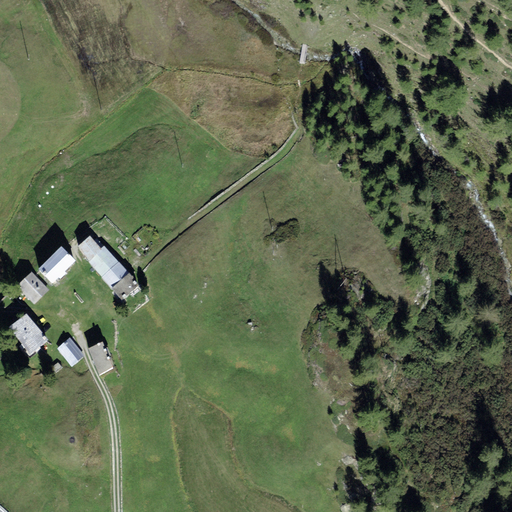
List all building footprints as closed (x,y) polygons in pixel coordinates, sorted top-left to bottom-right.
[(78,245),(90,261),(103,249),(101,248),(90,236),(78,245)] [(89,262),(111,289),(130,272),(105,245),(101,248),(103,249),(90,261),(89,262)] [(62,246),(39,269),(52,283),(75,260),(62,246)] [(31,271),(17,285),(34,304),(49,290),(31,271)] [(122,299),(139,285),(130,272),(111,289),(122,299)] [(31,353),(49,339),(27,312),(9,327),(31,353)] [(70,339),(58,348),(72,365),(83,355),(70,339)] [(103,341),(89,348),(100,374),(114,366),(103,341)] [(58,372),(63,368),(59,362),(53,366),(58,372)]
